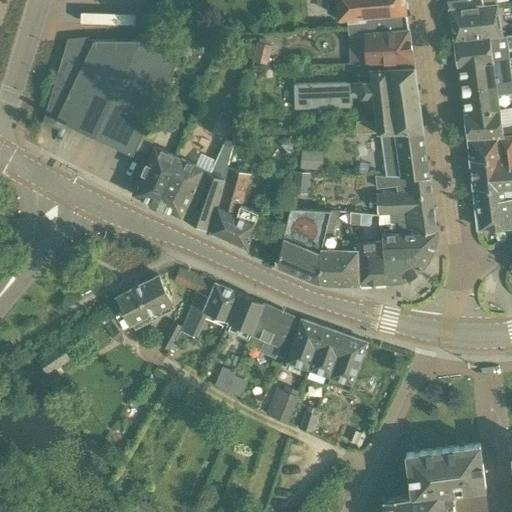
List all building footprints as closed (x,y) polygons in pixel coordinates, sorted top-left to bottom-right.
[(327,0),(329,11),(336,10),(337,18),(339,18),(339,22),(347,21),(348,27),(348,34),(349,36),(365,35),(365,32),(409,28),(407,12),(406,12),(403,0),(327,0)] [(483,5),(451,8),(455,39),(489,35),(483,5)] [(365,35),(349,36),(350,63),(366,63),(413,62),(409,28),(365,32),(365,35)] [(489,35),(455,39),(458,66),(493,61),(509,59),(508,48),(511,47),(511,35),(489,37),(489,35)] [(136,149),(146,127),(188,39),(67,40),(42,124),(62,130),(64,123),(133,155),(136,149)] [(267,64),(272,46),(257,42),(253,60),(267,64)] [(493,61),(458,66),(461,89),(511,82),(511,73),(510,59),(509,59),(493,61)] [(350,63),(292,65),(295,108),(351,106),(351,97),(361,97),(372,96),(372,93),(392,92),(392,96),(417,95),(413,66),(365,69),(366,81),(361,81),(361,82),(350,82),(350,63)] [(511,82),(461,89),(464,113),(500,109),(498,94),(511,92),(511,82)] [(372,93),(372,96),(376,120),(356,121),(357,133),(380,133),(422,131),(417,95),(392,96),(392,92),(372,93)] [(511,124),(502,126),(500,109),(464,113),(468,139),(511,136),(511,124)] [(146,127),(136,149),(147,154),(157,132),(146,127)] [(422,131),(380,133),(382,147),(425,146),(423,131),(422,131)] [(511,163),(511,136),(468,139),(470,157),(469,157),(470,160),(498,158),(499,165),(511,163)] [(160,186),(158,185),(150,200),(182,216),(211,230),(211,229),(229,161),(228,161),(233,142),(224,139),(211,171),(205,168),(205,170),(175,156),(160,186)] [(155,146),(150,156),(133,193),(150,200),(158,185),(160,186),(175,156),(155,146)] [(425,146),(382,147),(384,163),(427,161),(425,146)] [(322,170),(324,152),(301,150),(300,168),(322,170)] [(511,163),(499,165),(498,158),(470,160),(473,187),(503,187),(503,202),(511,200),(511,163)] [(252,168),(229,161),(211,229),(247,246),(247,245),(254,221),(255,221),(257,211),(242,204),(248,184),(255,186),(258,173),(251,172),(252,168)] [(427,161),(384,163),(386,177),(429,179),(427,161)] [(293,197),(307,198),(309,178),(295,176),(293,197)] [(386,177),(375,176),(376,189),(396,186),(398,192),(376,193),(376,195),(378,215),(379,215),(390,214),(406,215),(409,233),(436,231),(437,231),(432,196),(429,179),(386,177)] [(503,187),(473,187),(474,189),(473,189),(479,230),(511,225),(511,224),(511,200),(503,202),(503,187)] [(321,283),(323,232),(324,210),(290,208),(277,265),(321,283)] [(324,210),(323,232),(321,283),(340,283),(339,247),(334,247),(336,226),(339,212),(324,210)] [(360,225),(361,212),(350,212),(350,224),(360,225)] [(409,233),(406,215),(390,214),(390,223),(397,222),(397,232),(395,232),(395,237),(403,236),(405,254),(414,253),(415,264),(420,269),(425,264),(428,259),(431,254),(433,249),(434,244),(435,239),(436,231),(409,233)] [(395,237),(395,232),(382,233),(382,241),(389,282),(397,281),(400,281),(403,280),(406,278),(408,278),(412,275),(417,271),(420,269),(415,264),(414,253),(405,254),(403,236),(395,237)] [(389,282),(382,241),(356,243),(357,247),(360,283),(389,282)] [(357,247),(339,247),(340,283),(356,284),(360,283),(357,247)] [(174,282),(197,292),(210,298),(216,282),(180,268),(174,282)] [(130,323),(172,301),(159,275),(117,297),(130,323)] [(240,293),(216,282),(210,298),(197,292),(183,326),(181,331),(195,337),(206,310),(228,320),(229,319),(240,293)] [(264,303),(240,293),(229,319),(253,330),(264,303)] [(253,330),(254,330),(252,334),(265,340),(260,350),(275,357),(280,346),(281,346),(294,316),(264,303),(253,330)] [(307,367),(321,326),(301,319),(287,360),(307,367)] [(173,321),(161,344),(167,347),(170,349),(176,338),(182,326),(173,321)] [(344,334),(321,326),(307,367),(330,375),(344,334)] [(344,334),(330,375),(352,382),(366,341),(344,334)] [(217,380),(215,385),(227,391),(235,372),(222,367),(217,380)] [(283,389),(277,387),(266,414),(288,423),(299,396),(297,395),(300,389),(285,383),(283,389)] [(317,414),(305,411),(300,428),(312,432),(317,414)] [(364,435),(355,431),(350,442),(360,446),(364,435)] [(455,511),(453,492),(486,488),(480,443),(406,452),(412,495),(383,499),(384,511),(455,511)]
